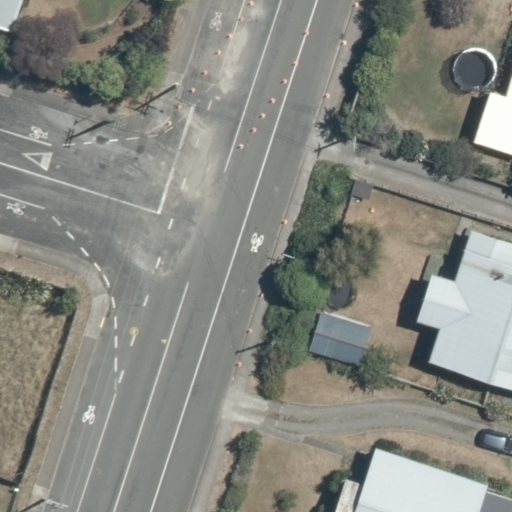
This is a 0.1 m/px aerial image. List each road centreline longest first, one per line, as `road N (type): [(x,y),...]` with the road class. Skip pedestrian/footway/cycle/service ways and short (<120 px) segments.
road 1 (unclassified): [(206,231),(115,511)]
road 2 (unclassified): [(282,0),(206,231)]
road 3 (residential): [(0,161),(206,231)]
